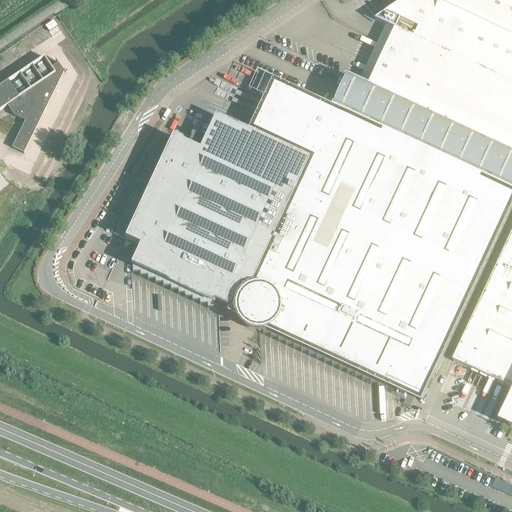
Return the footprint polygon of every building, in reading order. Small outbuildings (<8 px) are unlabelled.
[(511,0),(408,0),(376,22),(396,31),(370,87),(511,153),(511,0)] [(44,58),(0,86),(0,110),(7,106),(14,117),(25,122),(12,148),(12,149),(13,147),(23,153),(23,154),(63,73),(56,62),(57,64),(51,69),(44,58)] [(511,153),(370,87),(350,77),(349,79),(347,79),(347,80),(348,81),(336,107),(334,107),(334,108),(511,191),(511,153)] [(422,405),(474,294),(511,212),(511,191),(334,108),(333,109),(275,82),(251,133),(311,161),(252,289),(244,284),(231,311),(230,313),(229,315),(241,321),(242,322),(246,327),(252,331),(259,333),(266,333),(267,333),(422,405)] [(153,150),(138,181),(148,186),(163,154),(153,150)] [(133,192),(113,235),(123,240),(143,197),(133,192)] [(511,236),(453,362),(511,389),(511,395),(499,423),(511,429),(511,236)] [(407,398),(404,404),(411,408),(414,401),(407,398)] [(511,495),(511,484),(496,477),(492,486),(511,495)]
